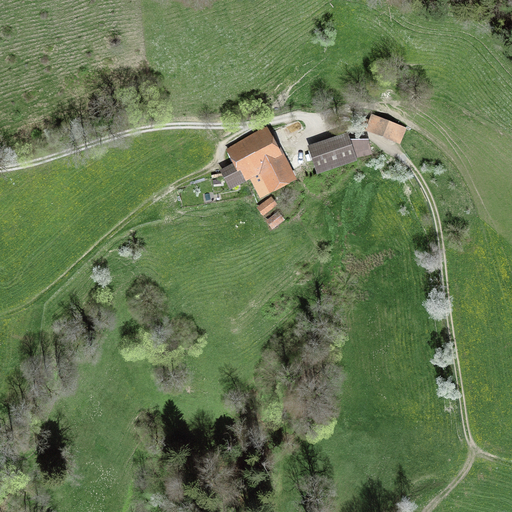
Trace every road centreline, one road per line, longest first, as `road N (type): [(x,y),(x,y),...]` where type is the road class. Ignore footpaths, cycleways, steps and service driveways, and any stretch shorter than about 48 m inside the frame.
road 1 (track): [(317,115),(342,119),(401,155),(426,185),(441,231),(469,441),(511,467)]
road 2 (track): [(317,115),(430,91),(511,133)]
